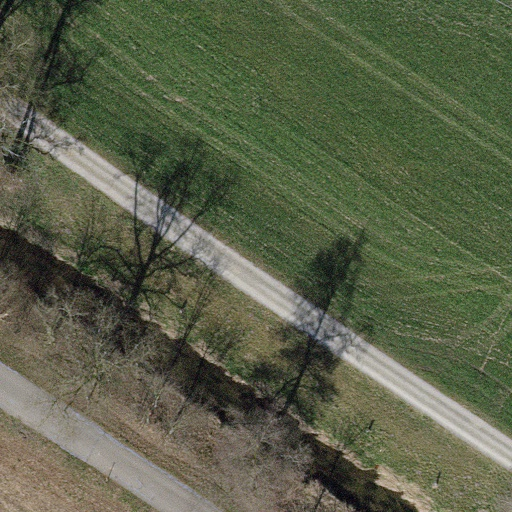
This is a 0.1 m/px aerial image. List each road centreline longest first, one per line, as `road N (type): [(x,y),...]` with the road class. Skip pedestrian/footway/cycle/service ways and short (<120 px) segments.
road 1 (track): [(0,107),(511,458)]
road 2 (track): [(217,511),(0,362)]
